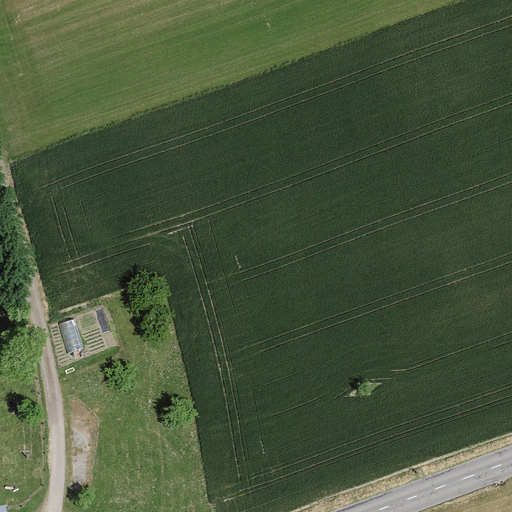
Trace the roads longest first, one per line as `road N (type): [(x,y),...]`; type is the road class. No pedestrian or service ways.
road 1 (track): [(54,511),(51,403),(0,163)]
road 2 (unclassified): [(376,511),(511,462)]
